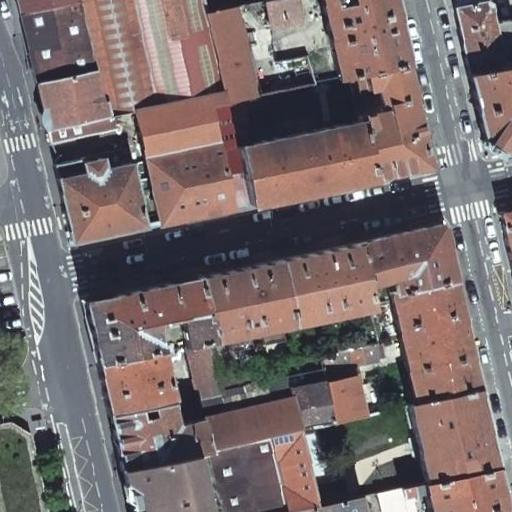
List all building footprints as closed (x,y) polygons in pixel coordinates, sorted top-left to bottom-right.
[(17,0),(35,82),(95,69),(102,101),(106,100),(109,115),(133,110),(221,91),(204,13),(201,0),(17,0)] [(296,0),(267,0),(263,1),(269,28),(301,21),(296,0)] [(320,0),(337,78),(337,79),(348,77),(364,74),(406,64),(395,13),(391,0),(320,0)] [(482,2),(453,8),(461,45),(468,74),(501,68),(496,46),(492,23),(488,5),(487,3),(485,2),(482,2)] [(235,7),(204,13),(221,91),(223,102),(246,97),(254,95),(235,7)] [(511,19),(511,18),(492,23),(496,46),(511,42),(511,19)] [(306,55),(274,61),(280,90),(312,83),(306,55)] [(406,64),(364,74),(367,90),(378,88),(381,101),(379,108),(373,109),(375,114),(357,118),(358,122),(371,179),(404,172),(428,167),(416,110),(406,64)] [(511,65),(501,68),(468,74),(476,113),(481,136),(483,144),(496,152),(511,148),(511,65)] [(95,69),(35,82),(43,118),(45,129),(109,115),(106,100),(102,101),(95,69)] [(364,74),(348,77),(351,94),(367,90),(364,74)] [(221,91),(133,110),(158,224),(199,215),(231,209),(207,105),(223,102),(221,91)] [(223,102),(207,105),(231,209),(248,205),(235,148),(243,147),(246,97),(223,102)] [(243,147),(235,148),(248,205),(345,185),(371,179),(358,122),(282,139),(269,141),(243,147)] [(280,131),(268,134),(269,141),(282,139),(280,131)] [(84,173),(56,179),(69,243),(110,234),(144,227),(130,163),(104,169),(101,158),(81,162),(84,173)] [(81,159),(53,164),(54,172),(56,179),(84,173),(81,162),(81,159)] [(510,265),(511,274),(511,209),(498,213),(510,265)] [(354,243),(364,287),(383,282),(388,273),(392,272),(396,292),(453,281),(442,226),(438,224),(375,238),(354,243)] [(275,261),(288,323),(368,306),(364,287),(354,243),(309,253),(275,261)] [(196,277),(209,340),(288,323),(275,261),(230,270),(196,277)] [(83,303),(96,363),(158,350),(157,341),(152,323),(159,321),(160,325),(169,323),(169,319),(178,318),(185,347),(209,341),(209,340),(196,277),(135,290),(84,301),(83,302),(83,303)] [(389,294),(414,403),(477,389),(464,331),(453,281),(396,292),(389,294)] [(185,347),(196,399),(221,394),(217,377),(209,341),(185,347)] [(319,355),(323,370),(378,358),(375,343),(319,355)] [(107,414),(169,400),(160,357),(158,352),(158,350),(96,363),(99,376),(107,414)] [(221,394),(225,413),(292,397),(289,386),(325,378),(323,370),(319,355),(296,360),(217,377),(221,394)] [(325,382),(334,421),(364,414),(356,375),(325,382)] [(292,397),(299,428),(334,421),(325,382),(325,378),(289,386),(292,397)] [(419,455),(426,483),(495,467),(484,422),(477,389),(414,403),(409,404),(416,436),(410,438),(412,443),(417,442),(418,450),(413,451),(414,456),(419,455)] [(200,418),(207,448),(215,447),(268,435),(299,428),(292,397),(225,413),(200,418)] [(169,400),(107,414),(112,438),(174,424),(169,400)] [(174,424),(112,438),(117,462),(119,468),(123,467),(190,452),(203,449),(207,448),(200,418),(174,424)] [(0,511),(47,511),(30,434),(10,421),(0,423),(0,511)] [(285,511),(291,511),(316,507),(312,488),(299,428),(268,435),(275,465),(279,482),(285,511)] [(203,449),(216,511),(285,511),(279,482),(275,465),(268,435),(215,447),(207,448),(203,449)] [(216,511),(203,449),(190,452),(123,467),(131,504),(132,511),(216,511)] [(420,484),(426,511),(504,511),(504,510),(495,467),(426,483),(420,484)] [(316,507),(347,500),(343,481),(312,488),(316,507)] [(364,511),(361,497),(347,500),(316,507),(291,511),(364,511)]
